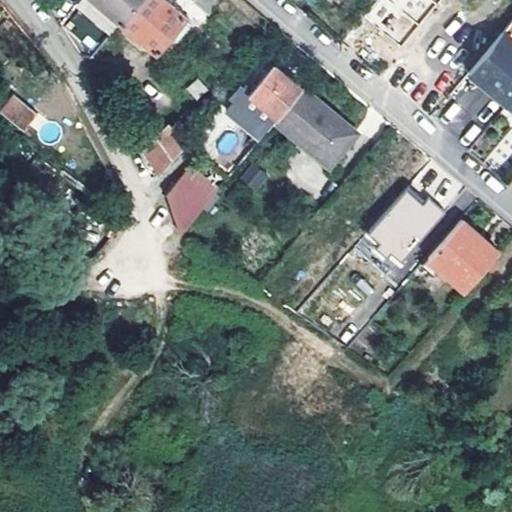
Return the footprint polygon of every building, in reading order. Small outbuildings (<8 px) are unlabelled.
[(101,0),(123,19),(138,0),(101,0)] [(177,34),(191,18),(169,0),(138,0),(123,19),(156,48),(171,31),(177,34)] [(219,0),(196,0),(210,11),(219,0)] [(399,35),(411,20),(387,0),(374,0),(365,13),(370,17),(372,14),(386,23),(390,18),(401,27),(396,33),(399,35)] [(413,20),(411,20),(399,35),(396,33),(401,27),(390,18),(386,23),(372,14),(370,17),(360,29),(394,57),(426,18),(420,13),(413,20)] [(511,18),(468,70),(509,103),(511,99),(511,18)] [(276,120),(303,88),(273,62),(251,90),(243,84),(234,95),(271,126),(276,120)] [(303,88),(276,120),(331,167),(358,134),(303,88)] [(35,106),(14,90),(1,104),(23,122),(35,106)] [(168,122),(142,149),(159,175),(188,142),(168,122)] [(257,191),(268,175),(251,164),(240,180),(257,191)] [(183,173),(165,192),(181,233),(210,197),(183,173)] [(409,185),(406,188),(422,202),(425,199),(409,185)] [(382,238),(403,257),(447,208),(430,193),(425,199),(422,202),(406,188),(371,228),(382,238)] [(462,218),(429,255),(467,288),(500,250),(462,218)] [(394,267),(403,257),(382,238),(378,243),(388,252),(383,258),(394,267)]
